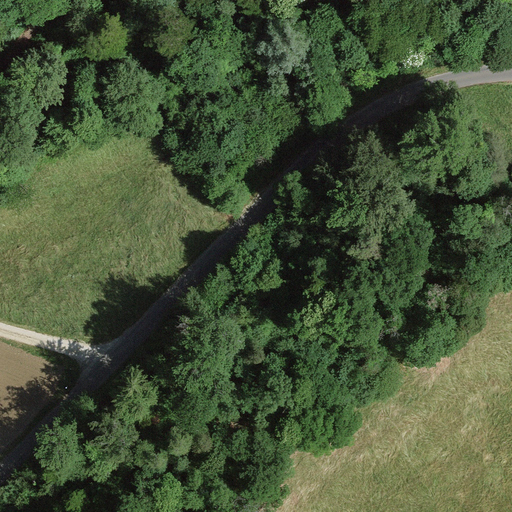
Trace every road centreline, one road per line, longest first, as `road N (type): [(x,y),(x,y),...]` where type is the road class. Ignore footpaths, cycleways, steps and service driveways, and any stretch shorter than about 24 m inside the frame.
road 1 (unclassified): [(511,74),(464,78),(360,125),(0,478)]
road 2 (track): [(122,353),(0,325)]
